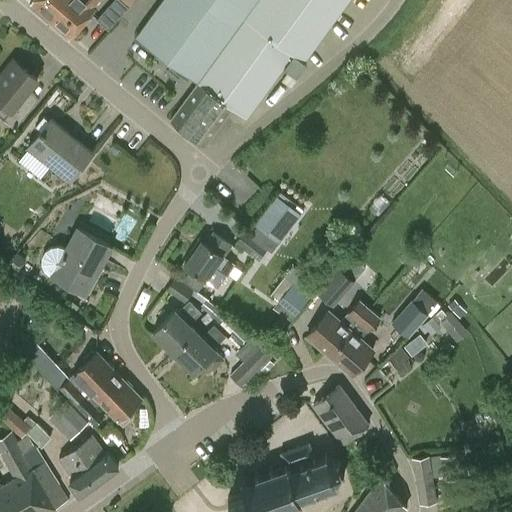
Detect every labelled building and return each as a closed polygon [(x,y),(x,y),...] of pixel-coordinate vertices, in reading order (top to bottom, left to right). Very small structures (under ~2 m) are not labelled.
[(33,0),(30,4),(50,21),(68,0),(33,0)] [(68,0),(50,21),(69,38),(94,10),(93,8),(100,0),(68,0)] [(113,0),(97,18),(108,29),(134,0),(113,0)] [(160,0),(134,36),(197,82),(192,89),(170,120),(205,146),(225,118),(233,107),(246,117),(283,66),(296,75),(306,62),(303,61),(347,0),(160,0)] [(106,35),(90,52),(117,76),(133,59),(106,35)] [(13,59),(0,75),(0,102),(10,111),(3,119),(14,128),(34,104),(25,96),(31,89),(30,88),(37,79),(13,59)] [(69,181),(92,151),(81,142),(51,118),(28,148),(69,181)] [(396,218),(376,240),(396,258),(416,236),(396,218)] [(42,257),(42,264),(45,270),(51,274),(50,276),(85,295),(86,295),(113,245),(77,226),(77,227),(66,247),(58,244),(51,246),(46,250),(42,257)] [(228,276),(236,264),(223,255),(231,243),(214,232),(206,243),(201,240),(183,265),(190,269),(183,279),(200,290),(206,281),(217,289),(227,275),(228,276)] [(254,237),(245,250),(254,256),(263,263),(272,250),(254,237)] [(27,258),(17,250),(5,264),(15,273),(18,270),(27,258)] [(356,277),(362,264),(349,257),(343,271),(356,277)] [(323,298),(334,305),(351,277),(340,270),(323,298)] [(184,302),(193,290),(174,277),(166,289),(184,302)] [(298,313),(307,291),(287,283),(278,304),(298,313)] [(348,313),(340,322),(327,311),(307,335),(330,356),(370,307),(359,297),(347,312),(348,313)] [(189,299),(177,312),(175,309),(153,332),(173,352),(195,330),(189,324),(201,310),(189,299)] [(408,336),(428,313),(412,299),(393,320),(392,322),(408,336)] [(217,308),(211,314),(217,320),(213,324),(225,335),(239,348),(243,344),(250,337),(218,307),(217,308)] [(367,330),(368,331),(381,316),(370,307),(330,356),(352,374),(366,358),(373,350),(360,338),(367,330)] [(195,330),(173,352),(194,372),(205,361),(214,370),(225,359),(216,350),(213,347),(225,335),(213,324),(201,335),(195,330)] [(20,348),(46,376),(58,364),(28,333),(20,348)] [(239,348),(235,352),(243,361),(255,372),(272,355),(252,335),(250,337),(243,344),(239,348)] [(388,358),(402,374),(415,363),(402,347),(388,358)] [(85,362),(69,376),(60,386),(75,403),(83,396),(87,400),(91,395),(88,393),(114,369),(96,351),(95,352),(92,349),(82,359),(85,362)] [(83,396),(75,403),(93,423),(104,413),(99,407),(102,404),(117,420),(118,420),(123,426),(134,415),(129,409),(141,398),(114,369),(88,393),(91,395),(87,400),(83,396)] [(324,396),(312,405),(342,443),(367,424),(368,424),(339,385),(334,388),(331,385),(321,392),(324,396)] [(3,399),(23,417),(28,411),(8,393),(3,399)] [(0,399),(0,416),(22,436),(25,432),(42,447),(52,435),(36,422),(28,415),(24,420),(1,399),(0,399)] [(49,417),(70,439),(89,421),(68,399),(49,417)] [(0,511),(45,511),(54,508),(53,508),(68,499),(60,487),(61,486),(36,444),(33,445),(27,434),(17,439),(12,430),(0,436),(0,451),(14,478),(1,485),(0,483),(0,511)] [(108,451),(107,452),(93,432),(58,456),(72,476),(68,479),(78,493),(118,465),(108,451)] [(279,452),(284,467),(241,482),(245,491),(226,498),(228,502),(230,506),(231,511),(243,511),(251,509),(251,511),(286,511),(287,511),(286,506),(299,502),(298,498),(335,484),(340,474),(336,463),(324,457),(288,470),(287,466),(316,457),(310,440),(279,452)] [(441,453),(429,455),(411,458),(419,505),(437,502),(434,484),(432,474),(443,473),(444,480),(458,478),(454,453),(442,455),(441,453)] [(354,511),(401,511),(406,506),(383,478),(375,484),(365,497),(354,511)]
